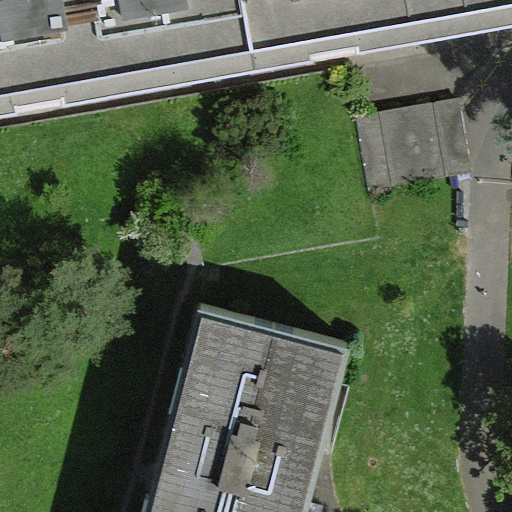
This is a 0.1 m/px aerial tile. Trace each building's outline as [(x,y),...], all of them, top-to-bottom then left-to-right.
[(0,0),(0,96),(109,78),(93,0),(0,0)] [(258,52),(248,0),(93,0),(109,78),(258,52)] [(404,27),(398,0),(248,0),(258,52),(404,27)] [(511,0),(398,0),(404,27),(511,8),(511,0)] [(478,91),(366,109),(377,178),(490,160),(478,91)] [(308,511),(355,333),(193,291),(134,511),(308,511)]
